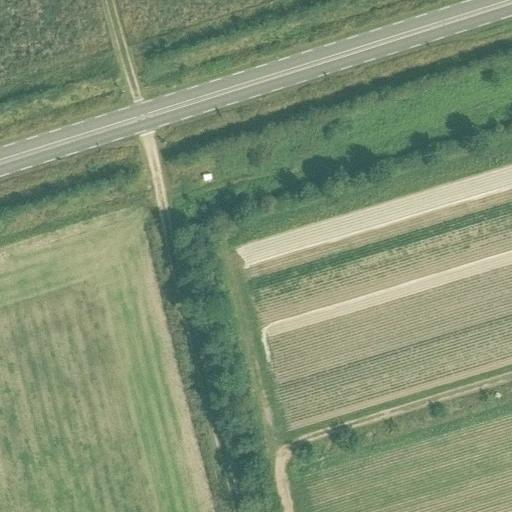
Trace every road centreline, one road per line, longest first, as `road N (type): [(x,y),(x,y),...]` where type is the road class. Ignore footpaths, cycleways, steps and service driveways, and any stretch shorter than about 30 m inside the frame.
road 1 (tertiary): [(0,163),(511,0)]
road 2 (track): [(111,0),(231,511)]
